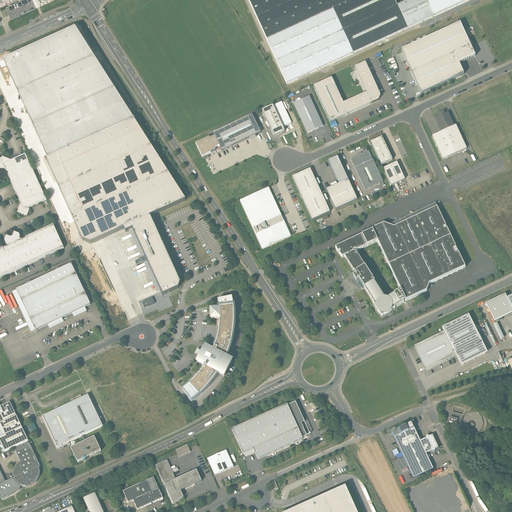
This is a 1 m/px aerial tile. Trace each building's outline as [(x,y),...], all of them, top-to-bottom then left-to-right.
[(32,0),(23,0),(6,8),(11,20),(36,9),(32,0)] [(249,0),(268,39),(334,9),(355,53),(469,0),(409,0),(397,5),(394,0),(249,0)] [(334,9),(268,39),(287,84),(355,53),(334,9)] [(475,56),(460,24),(401,51),(421,94),(462,75),(457,65),(461,63),(475,56)] [(48,159),(133,120),(75,29),(0,62),(0,65),(2,69),(6,67),(48,159)] [(381,96),(367,64),(355,69),(366,94),(344,104),(333,79),(312,88),(328,124),(338,120),(379,102),(380,99),(381,96)] [(324,128),(310,98),(296,104),(310,135),(324,128)] [(273,106),(283,128),(291,124),(281,102),(273,106)] [(273,106),(262,111),(274,137),(284,132),(283,128),(273,106)] [(440,133),(455,126),(448,111),(444,113),(443,112),(440,113),(437,115),(438,116),(433,118),(440,133)] [(261,133),(253,114),(214,133),(216,137),(220,145),(223,151),(261,133)] [(147,262),(163,296),(179,289),(180,284),(150,217),(185,201),(134,120),(134,119),(133,120),(48,159),(45,160),(46,160),(83,241),(90,244),(124,229),(126,232),(132,229),(145,258),(135,263),(137,266),(147,262)] [(455,126),(440,133),(438,133),(434,135),(432,136),(442,160),(466,149),(456,126),(455,126)] [(215,148),(220,145),(216,137),(211,139),(210,137),(197,144),(203,157),(216,150),(215,148)] [(392,160),(382,137),(370,142),(381,165),(392,160)] [(368,151),(350,159),(365,191),(383,183),(368,151)] [(46,200),(25,154),(12,161),(2,157),(2,158),(0,159),(0,158),(0,168),(2,169),(4,169),(20,204),(16,214),(18,213),(19,215),(24,216),(27,215),(29,210),(28,208),(46,200)] [(337,157),(328,161),(339,184),(348,180),(337,157)] [(397,163),(383,169),(391,186),(405,180),(397,163)] [(330,213),(310,169),(292,178),(312,221),(330,213)] [(357,200),(348,180),(339,184),(326,190),(335,210),(357,200)] [(268,189),(240,201),(262,249),(290,237),(268,189)] [(437,208),(394,228),(383,224),(372,229),(372,231),(335,248),(337,253),(342,258),(345,257),(354,272),(352,274),(356,282),(359,280),(360,281),(375,307),(376,310),(378,313),(381,317),(384,316),(386,316),(390,314),(393,309),(406,301),(427,292),(429,285),(465,268),(437,208)] [(7,246),(0,249),(0,277),(64,249),(53,225),(21,240),(19,239),(20,237),(19,235),(14,233),(12,237),(11,238),(6,236),(4,241),(6,243),(8,244),(7,246)] [(90,305),(71,265),(12,293),(31,333),(48,325),(49,329),(64,322),(62,318),(72,314),(74,317),(87,311),(85,308),(90,305)] [(511,288),(485,302),(494,321),(511,315),(511,288)] [(152,298),(142,303),(144,308),(155,304),(152,298)] [(198,380),(185,391),(195,404),(208,393),(214,385),(221,377),(227,380),(237,361),(230,358),(233,349),(236,338),(237,328),(237,317),(236,307),(235,299),(220,301),(221,306),(221,312),(215,312),(214,323),(220,324),(219,338),(214,351),(208,348),(200,365),(206,368),(198,380)] [(440,326),(441,327),(414,341),(424,361),(452,346),(475,333),(464,313),(440,326)] [(482,346),(475,333),(452,346),(459,359),(482,346)] [(90,396),(44,417),(59,450),(105,428),(90,396)] [(16,472),(16,480),(21,486),(27,489),(35,489),(40,484),(42,476),(42,468),(12,402),(0,408),(0,425),(2,431),(0,431),(0,437),(7,454),(16,448),(22,463),(18,466),(18,468),(16,472)] [(295,403),(232,431),(244,458),(254,454),(257,460),(310,437),(295,403)] [(439,447),(433,433),(421,440),(412,421),(392,430),(413,476),(432,467),(427,454),(439,447)] [(104,452),(97,438),(74,450),(80,464),(104,452)] [(226,451),(207,459),(215,475),(233,467),(226,451)] [(166,460),(155,465),(173,505),(183,501),(179,491),(201,481),(195,469),(175,479),(166,460)] [(139,511),(164,501),(154,477),(123,492),(129,505),(133,504),(137,511),(139,511)] [(0,493),(2,499),(19,491),(13,478),(0,484),(0,493)] [(359,511),(347,486),(289,511),(359,511)] [(89,511),(103,511),(96,494),(84,499),(89,511)]
